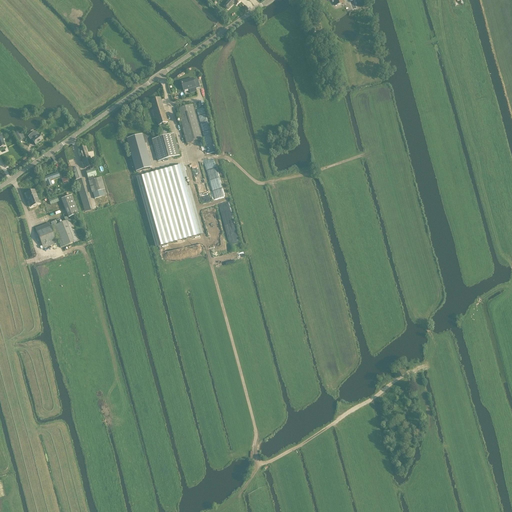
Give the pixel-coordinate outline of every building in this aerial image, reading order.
[(228,0),(229,1),(224,6),(228,9),(234,3),(237,6),(241,2),(239,0),(228,0)] [(193,79),(181,82),(184,91),(195,88),(196,89),(200,88),(197,80),(194,81),(193,79)] [(159,126),(168,123),(160,98),(151,101),(156,118),(155,118),(156,119),(157,119),(159,126)] [(187,144),(202,140),(193,105),(177,110),(187,144)] [(168,126),(160,128),(162,136),(170,134),(168,126)] [(15,133),(14,134),(16,137),(17,136),(19,141),(25,138),(22,133),(20,134),(18,131),(15,133)] [(35,145),(43,140),(39,135),(38,136),(35,132),(34,132),(35,133),(33,133),(30,135),(29,137),(28,136),(28,137),(31,141),(32,140),(35,145)] [(173,134),(152,140),(158,162),(180,156),(173,134)] [(143,139),(129,143),(131,151),(145,147),(143,139)] [(82,160),(85,169),(93,167),(90,157),(88,157),(85,147),(79,149),(83,160),(82,160)] [(182,166),(139,178),(158,247),(201,235),(182,166)] [(71,170),(75,181),(81,179),(82,179),(79,168),(71,170)] [(88,172),(86,173),(88,178),(88,179),(93,177),(95,176),(96,176),(94,170),(92,171),(88,172)] [(45,182),(46,181),(48,187),(52,186),(50,180),(59,177),(58,173),(44,179),(45,182)] [(89,181),(88,181),(92,193),(93,193),(94,199),(107,196),(105,189),(101,177),(94,180),(89,181)] [(39,204),(34,190),(26,194),(31,207),(39,204)] [(71,195),(61,199),(68,218),(79,214),(71,195)] [(71,219),(69,220),(59,223),(58,220),(50,223),(60,248),(79,240),(71,219)] [(57,243),(49,223),(35,228),(43,248),(57,243)]
